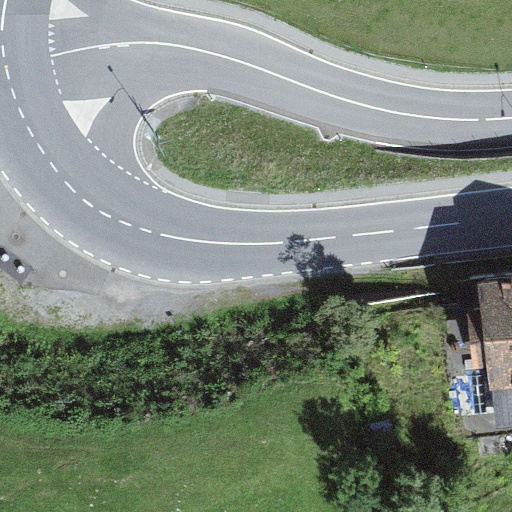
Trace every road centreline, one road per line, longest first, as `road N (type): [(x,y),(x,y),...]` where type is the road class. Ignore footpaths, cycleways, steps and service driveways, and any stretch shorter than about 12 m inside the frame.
road 1 (tertiary): [(5,57),(21,115),(64,185),(105,216),(166,239),(258,248),(511,218)]
road 2 (tertiary): [(511,117),(444,121),(346,104),(183,45),(5,57)]
